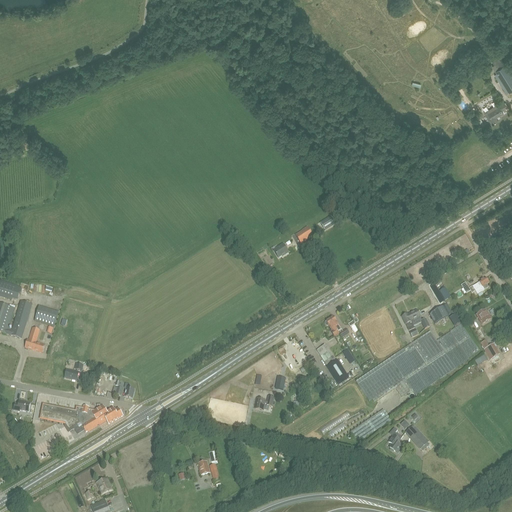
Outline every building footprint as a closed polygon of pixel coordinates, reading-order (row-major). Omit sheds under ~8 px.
[(500,57),(493,62),(495,65),(502,61),(500,57)] [(511,79),(504,66),(496,72),(506,88),(504,89),(506,93),(508,92),(509,93),(511,90),(511,79)] [(499,107),(488,114),(491,119),(490,120),(493,124),(497,121),(496,118),(503,113),(502,111),(507,107),(504,102),(498,106),(499,107)] [(334,225),(329,218),(320,223),(325,230),(334,225)] [(313,238),(307,228),(302,231),(303,232),(295,236),(301,245),(308,240),(308,241),(313,238)] [(285,255),(289,253),(283,245),(274,251),(279,258),(284,255),(285,255)] [(477,285),(473,287),(477,295),(488,288),(488,287),(487,285),(489,283),(486,278),(479,282),(480,283),(477,285)] [(22,288),(1,281),(0,283),(0,297),(12,301),(13,299),(18,301),(22,288)] [(439,294),(434,285),(431,287),(436,296),(439,294)] [(443,290),(440,292),(445,300),(450,297),(448,293),(446,295),(443,290)] [(97,307),(98,303),(95,303),(96,300),(84,297),(83,304),(97,307)] [(425,301),(420,303),(423,312),(429,310),(425,301)] [(21,302),(12,331),(9,330),(7,335),(22,339),(27,322),(26,322),(31,305),(21,302)] [(0,332),(7,335),(9,330),(15,309),(0,304),(0,332)] [(40,307),(35,321),(54,328),(59,313),(40,307)] [(446,314),(448,313),(444,307),(431,315),(435,323),(447,316),(446,314)] [(417,310),(402,317),(406,325),(406,324),(409,331),(415,329),(412,324),(415,323),(414,320),(420,317),(417,310)] [(482,325),(491,320),(485,310),(477,315),(482,325)] [(342,330),(333,317),(330,319),(339,334),(342,338),(349,334),(347,329),(339,334),(338,333),(342,330)] [(339,334),(330,319),(326,321),(332,330),(331,331),(333,332),(332,333),(334,338),(339,334)] [(430,327),(426,319),(421,322),(425,330),(430,327)] [(431,331),(356,381),(370,402),(372,400),(374,403),(395,388),(402,398),(413,391),(416,397),(470,361),(468,359),(479,351),(461,325),(437,341),(431,331)] [(40,331),(33,328),(29,340),(28,340),(25,348),(43,353),(45,346),(36,343),(40,331)] [(415,329),(410,333),(412,338),(418,335),(415,329)] [(486,341),(481,344),(484,350),(490,347),(486,341)] [(365,353),(362,353),(361,344),(355,344),(356,362),(366,361),(365,353)] [(336,362),(325,345),(317,350),(327,367),(336,362)] [(492,345),(485,350),(491,360),(498,356),(492,345)] [(337,361),(327,368),(338,385),(349,378),(337,361)] [(82,371),(83,366),(76,364),(75,369),(77,370),(76,372),(66,370),(65,379),(77,381),(79,373),(78,373),(79,370),(82,371)] [(286,379),(278,377),(275,389),(283,391),(286,379)] [(133,397),(135,390),(128,389),(129,385),(126,384),(125,388),(126,388),(125,392),(126,392),(125,397),(132,399),(132,397),(133,397)] [(117,389),(114,388),(113,393),(116,394),(115,395),(121,397),(123,390),(117,388),(117,389)] [(272,406),(274,398),(268,397),(267,402),(265,402),(265,401),(257,399),(255,409),(263,411),(265,404),(267,404),(267,405),(272,406)] [(29,412),(30,404),(24,403),(24,401),(20,400),(19,405),(15,404),(14,411),(20,412),(20,411),(29,412)] [(109,425),(123,416),(119,409),(115,411),(113,408),(106,412),(106,411),(106,409),(105,409),(103,406),(101,408),(101,407),(94,411),(77,407),(76,411),(43,405),(41,418),(65,423),(66,424),(65,425),(65,426),(67,430),(69,428),(75,439),(86,433),(104,422),(105,422),(107,421),(109,425)] [(409,426),(405,421),(401,425),(405,430),(409,426)] [(429,442),(414,426),(405,434),(420,450),(421,450),(423,452),(430,445),(428,443),(429,442)] [(398,443),(402,438),(396,433),(398,431),(394,428),(393,430),(396,432),(389,443),(391,444),(390,445),(392,446),(390,448),(391,449),(391,450),(391,451),(393,452),(394,452),(394,451),(395,452),(400,445),(398,443)] [(218,464),(214,452),(209,453),(212,466),(216,465),(218,464)] [(201,476),(210,473),(207,462),(198,464),(201,476)] [(213,481),(220,480),(218,465),(211,466),(213,481)] [(112,490),(107,479),(105,480),(105,478),(101,480),(101,481),(97,483),(102,495),(112,490)] [(106,511),(109,511),(105,500),(90,505),(92,511),(106,511)]
